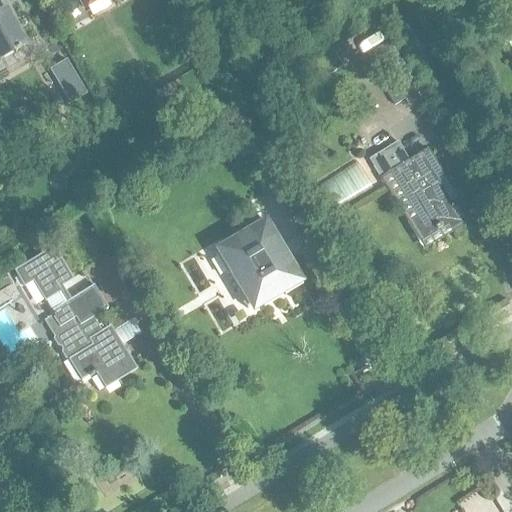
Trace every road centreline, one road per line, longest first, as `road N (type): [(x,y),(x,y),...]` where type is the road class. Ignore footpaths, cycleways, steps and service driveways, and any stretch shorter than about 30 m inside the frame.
road 1 (residential): [(511,328),(207,511)]
road 2 (residential): [(359,511),(482,438)]
